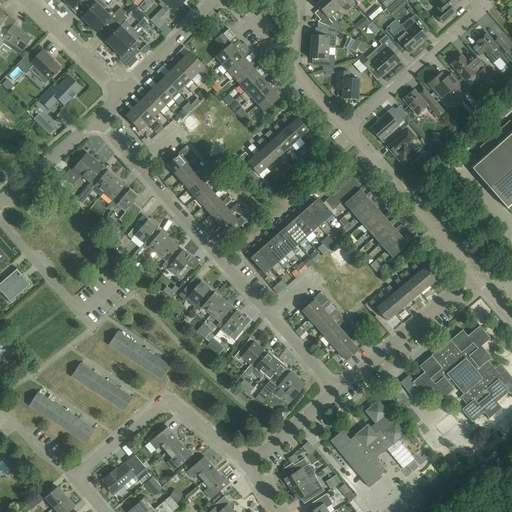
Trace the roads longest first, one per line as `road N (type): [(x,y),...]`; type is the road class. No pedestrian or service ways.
road 1 (residential): [(337,392),(99,120)]
road 2 (residential): [(106,511),(75,475),(165,402),(247,464)]
road 3 (residential): [(347,131),(474,17),(478,0)]
road 4 (residential): [(337,392),(475,276)]
road 5 (residential): [(475,276),(367,154)]
road 6 (residential): [(347,131),(294,64),(297,0)]
road 7 (residential): [(121,95),(23,0)]
road 8 (residential): [(121,95),(215,0)]
road 9 (unclassified): [(9,388),(95,328),(78,310)]
road 10 (residential): [(0,203),(99,120)]
